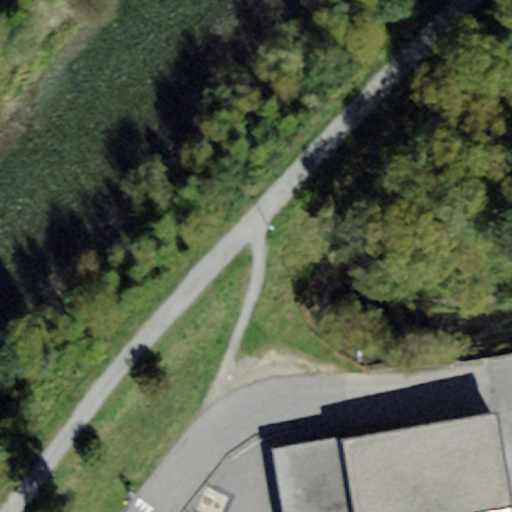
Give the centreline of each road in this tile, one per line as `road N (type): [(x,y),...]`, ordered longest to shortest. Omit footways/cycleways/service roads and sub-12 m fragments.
road 1 (track): [(6,511),(465,0)]
road 2 (residential): [(511,379),(247,414),(202,452),(155,511)]
